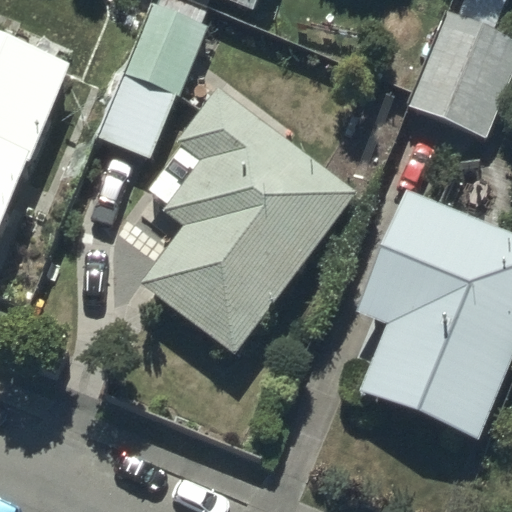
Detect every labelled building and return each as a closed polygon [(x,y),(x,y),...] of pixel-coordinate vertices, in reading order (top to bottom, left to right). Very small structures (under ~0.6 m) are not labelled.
[(161,0),(251,37),(266,0),(161,0)] [(494,43),(509,0),(469,0),(458,31),(494,43)] [(205,44),(149,22),(96,158),(149,178),(173,115),(178,117),(205,44)] [(485,161),(511,87),(511,60),(444,35),(407,133),(485,161)] [(0,261),(62,94),(57,92),(63,75),(7,54),(10,45),(0,41),(0,261)] [(139,311),(233,381),(356,219),(217,115),(151,203),(153,204),(146,213),(167,228),(162,235),(184,251),(139,311)] [(511,380),(511,260),(407,217),(356,340),(386,352),(358,419),(476,468),(511,380)]
